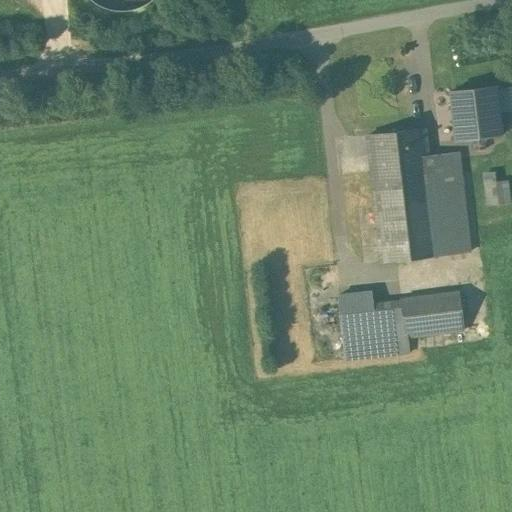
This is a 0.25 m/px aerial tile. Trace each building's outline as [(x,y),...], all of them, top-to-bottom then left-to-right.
[(92,0),(98,17),(146,0),(92,0)] [(494,84),(449,90),(456,140),(500,134),(494,84)] [(422,127),(366,134),(381,262),(469,252),(457,152),(425,156),(422,127)] [(510,203),(507,179),(494,180),(493,171),(482,172),(486,206),(510,203)] [(399,301),(372,304),(371,293),(336,296),(344,360),(409,353),(407,337),(404,338),(399,301)] [(459,293),(399,301),(404,338),(407,337),(463,330),(459,293)]
